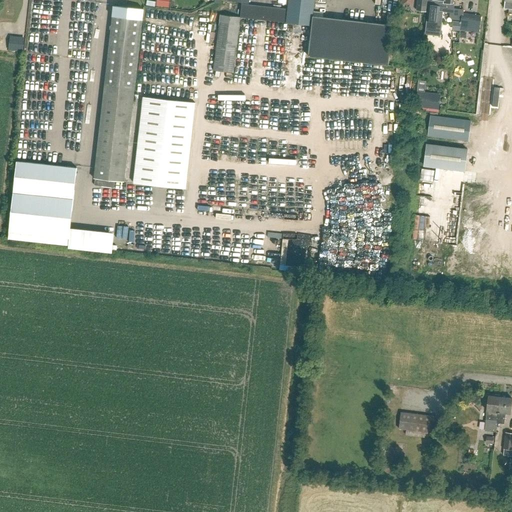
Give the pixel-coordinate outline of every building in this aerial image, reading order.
[(312,26),(313,16),(315,0),(288,0),(288,10),(249,6),(249,0),(227,0),(228,2),(242,4),(241,18),(311,26),(312,26)] [(418,0),(417,11),(426,12),(427,0),(418,0)] [(427,0),(429,3),(425,35),(439,37),(442,11),(446,12),(451,12),(450,15),(453,15),(462,16),(460,31),(479,33),(481,16),(462,14),(463,10),(453,9),(454,6),(452,4),(452,3),(454,2),(454,0),(427,0)] [(124,180),(126,169),(133,109),(144,7),(114,4),(95,177),(124,180)] [(19,16),(4,17),(5,25),(20,24),(19,16)] [(214,71),(235,73),(241,18),(220,16),(214,71)] [(312,26),(311,26),(307,56),(387,65),(392,25),(313,16),(312,26)] [(23,52),(25,38),(10,36),(9,50),(23,52)] [(425,93),(426,82),(419,81),(416,107),(427,108),(427,111),(439,113),(439,110),(442,110),(444,95),(425,93)] [(185,188),(195,103),(143,96),(133,182),(185,188)] [(470,121),(431,116),(429,136),(436,137),(468,141),(470,121)] [(468,149),(426,144),(423,167),(465,172),(468,149)] [(68,238),(70,228),(76,168),(16,161),(8,240),(68,246),(68,238)] [(96,177),(95,186),(116,189),(117,180),(96,177)] [(497,423),(500,397),(489,396),(487,411),(484,431),(496,432),(497,423)] [(497,423),(504,424),(505,413),(510,414),(511,399),(511,398),(500,397),(497,423)] [(435,434),(437,417),(401,413),(399,429),(435,434)] [(511,433),(505,433),(503,449),(511,450),(511,433)] [(509,469),(511,454),(511,450),(506,450),(502,468),(509,469)]
